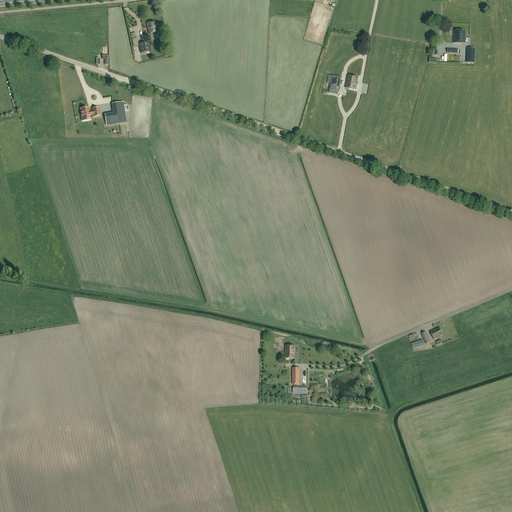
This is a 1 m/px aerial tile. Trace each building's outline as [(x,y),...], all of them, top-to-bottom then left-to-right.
[(147,24),(149,34),(158,32),(155,22),(147,24)] [(465,44),(466,31),(454,31),(454,44),(465,44)] [(139,44),(141,53),(150,51),(148,42),(139,44)] [(341,78),(332,76),(329,93),(338,95),(341,78)] [(356,90),(358,78),(348,76),(346,88),(356,90)] [(126,122),(123,102),(113,104),(114,114),(115,119),(106,120),(106,125),(126,122)] [(102,116),(101,108),(96,109),(96,112),(92,112),(91,108),(83,110),(85,122),(93,120),(92,116),(96,115),(97,117),(102,116)] [(430,332),(434,340),(438,339),(438,338),(443,336),(440,328),(437,329),(436,329),(430,332)] [(422,334),(426,345),(430,343),(426,333),(422,334)] [(425,345),(423,340),(411,344),(413,349),(425,345)] [(295,359),(295,347),(286,347),(286,359),(295,359)]
